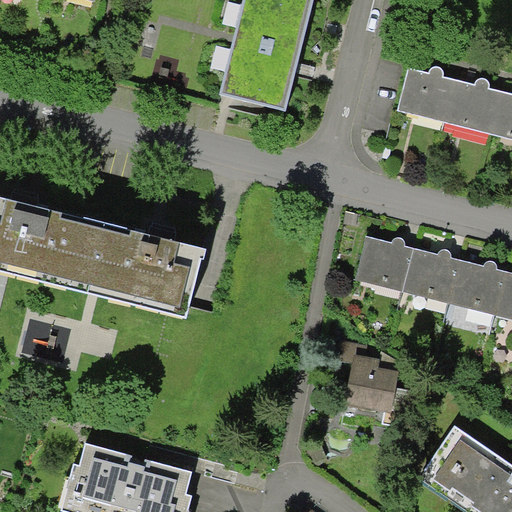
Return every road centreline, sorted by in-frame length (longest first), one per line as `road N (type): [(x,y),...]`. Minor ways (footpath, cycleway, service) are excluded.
road 1 (residential): [(0,96),(322,173)]
road 2 (residential): [(322,173),(332,210),(282,470)]
road 3 (residential): [(322,173),(511,222)]
road 4 (residential): [(322,173),(367,0)]
